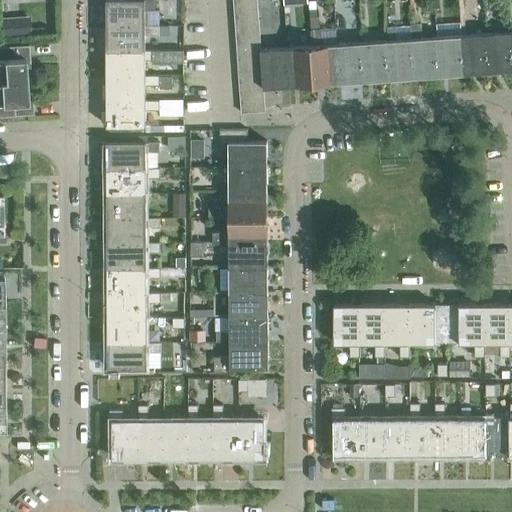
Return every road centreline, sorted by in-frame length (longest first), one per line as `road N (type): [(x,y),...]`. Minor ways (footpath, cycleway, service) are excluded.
road 1 (residential): [(291,511),(297,158),(313,127),(511,121)]
road 2 (residential): [(70,139),(67,511)]
road 3 (residential): [(67,0),(70,139)]
